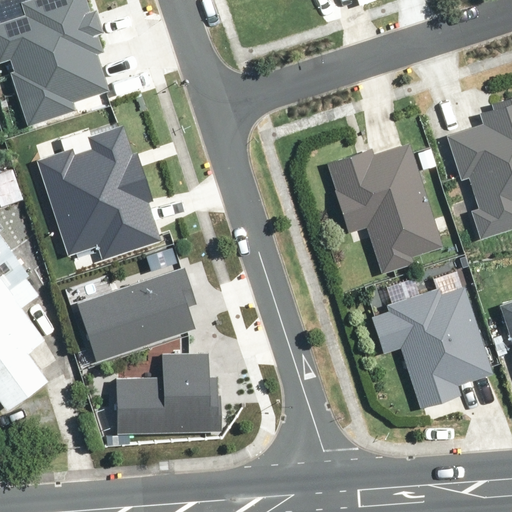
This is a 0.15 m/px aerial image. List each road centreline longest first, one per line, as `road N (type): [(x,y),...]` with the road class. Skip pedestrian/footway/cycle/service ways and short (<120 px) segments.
road 1 (residential): [(338,499),(213,113)]
road 2 (residential): [(213,113),(511,16)]
road 3 (secondary): [(338,499),(511,485)]
road 4 (secondary): [(180,511),(338,499)]
